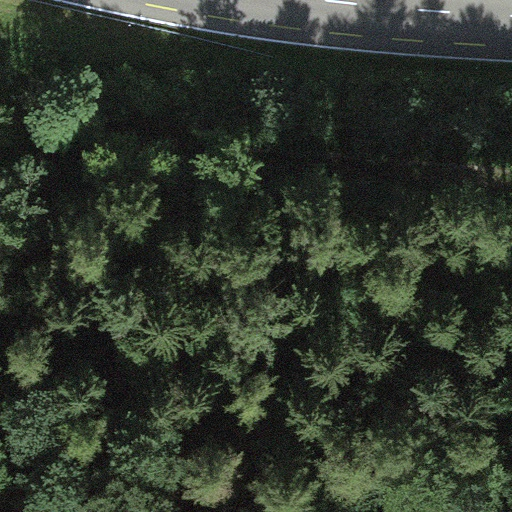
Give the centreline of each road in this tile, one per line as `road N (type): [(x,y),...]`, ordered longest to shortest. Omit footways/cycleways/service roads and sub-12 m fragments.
road 1 (track): [(0,163),(105,140),(511,170)]
road 2 (secondary): [(511,26),(255,0)]
